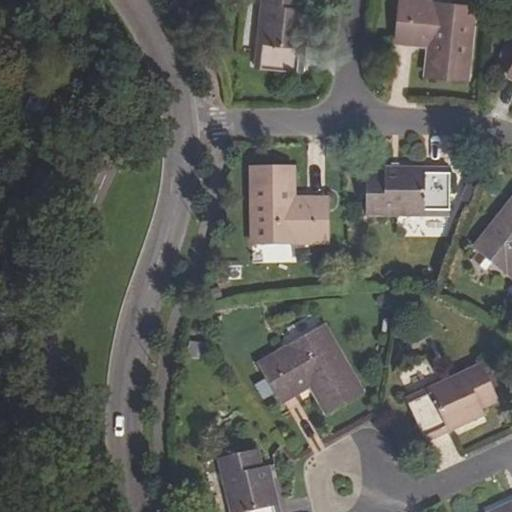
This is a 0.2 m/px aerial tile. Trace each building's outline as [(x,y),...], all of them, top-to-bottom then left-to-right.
[(245,0),(241,50),(286,54),(291,0),(245,0)] [(455,0),(382,0),(381,23),(413,26),(411,55),(450,59),(455,0)] [(490,43),(495,46),(507,21),(500,18),(491,23),(486,31),(490,43)] [(511,22),(507,21),(495,46),(492,52),(511,61),(511,22)] [(436,194),(437,147),(372,148),(372,155),(354,155),(354,196),(436,194)] [(280,151),(240,152),(241,226),(315,225),(314,181),(281,182),(280,151)] [(511,171),(509,168),(465,224),(511,263),(511,171)] [(273,383),(288,375),(281,363),(294,356),(301,367),(317,393),(351,372),(314,310),(252,347),(273,383)] [(397,380),(417,422),(474,394),(471,388),(487,380),(470,345),(397,380)] [(281,363),(288,375),(301,367),(294,356),(281,363)] [(212,442),(228,511),(273,511),(276,511),(261,450),(254,451),(249,433),(212,442)] [(511,511),(511,476),(477,493),(480,500),(464,508),(465,511),(511,511)]
